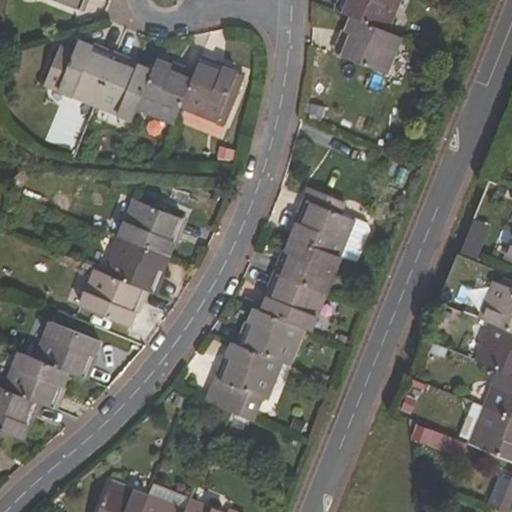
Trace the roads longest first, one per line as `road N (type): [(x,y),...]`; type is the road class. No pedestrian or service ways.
road 1 (residential): [(7,511),(135,394),(233,256),(281,92),(282,11)]
road 2 (tertiary): [(511,28),(312,511)]
